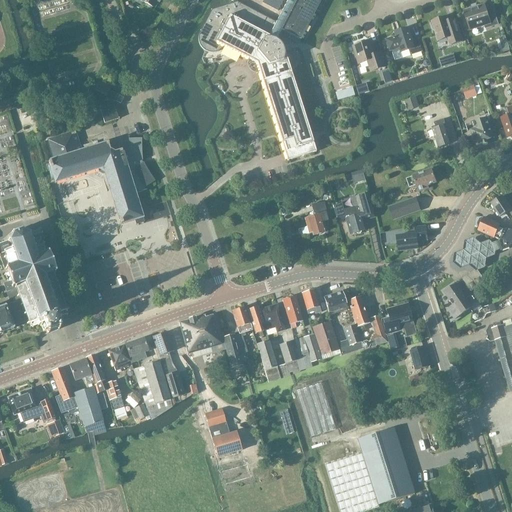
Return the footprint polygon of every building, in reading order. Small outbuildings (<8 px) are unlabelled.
[(268,36),(275,40),(281,30),(300,40),(320,0),(286,0),(285,5),(274,0),(263,0),(263,1),(264,3),(265,5),(268,6),(280,13),(276,22),(268,36)] [(282,46),(275,40),(268,36),(276,22),(236,2),(211,10),(199,32),(198,34),(198,38),(198,42),(200,46),(203,49),(206,51),(208,52),(212,53),(216,52),(219,51),(222,48),(223,47),(247,59),(246,62),(246,65),(247,67),(249,71),(252,72),(254,74),(257,74),(259,74),(287,161),(316,152),(288,64),(290,63),(292,62),(293,60),(293,58),(292,56),(289,54),(287,54),(284,55),(282,46)] [(485,5),(478,7),(469,9),(470,10),(467,11),(467,10),(464,11),(470,30),(484,25),(485,28),(497,24),(493,9),(487,11),(485,5)] [(446,17),(431,22),(432,23),(430,24),(432,30),(434,31),(438,41),(447,38),(449,46),(462,42),(455,18),(447,21),(446,17)] [(410,56),(422,52),(418,38),(411,40),(408,28),(394,32),(396,37),(386,40),(389,51),(391,50),(392,53),(400,50),(401,52),(408,50),(410,56)] [(361,44),(353,46),(354,52),(356,51),(360,64),(367,62),(369,69),(376,67),(377,70),(386,67),(381,53),(373,55),(369,41),(367,42),(366,40),(364,40),(362,41),(361,42),(361,44)] [(353,88),(350,89),(335,93),(337,101),(353,96),(355,96),(353,88)] [(415,97),(404,100),(408,110),(419,107),(415,97)] [(507,137),(509,137),(511,138),(511,106),(505,109),(507,116),(501,119),(507,137)] [(470,130),(475,144),(476,148),(488,144),(486,140),(494,138),(487,118),(477,121),(479,127),(470,130)] [(451,143),(445,125),(444,119),(434,123),(435,126),(431,127),(438,148),(451,143)] [(75,132),(48,141),(49,144),(54,160),(48,162),(54,181),(55,183),(99,170),(104,172),(121,224),(136,220),(137,223),(144,221),(140,209),(139,207),(135,195),(135,194),(147,190),(146,189),(145,190),(144,188),(155,181),(154,179),(150,174),(147,169),(144,164),(144,163),(143,162),(142,161),(142,160),(142,158),(142,152),(141,146),(141,144),(141,140),(141,138),(129,139),(128,138),(128,137),(129,136),(123,137),(116,140),(117,140),(119,144),(121,150),(114,153),(109,150),(108,145),(109,144),(108,142),(107,142),(107,143),(105,143),(103,143),(99,144),(98,146),(81,151),(79,146),(78,144),(78,142),(75,134),(75,132)] [(424,187),(436,182),(431,170),(406,179),(409,188),(416,186),(418,192),(425,189),(424,187)] [(342,204),(332,207),(337,222),(346,219),(346,220),(347,224),(350,235),(357,233),(358,234),(361,233),(362,232),(368,230),(366,224),(368,224),(366,219),(375,216),(368,193),(356,197),(359,207),(354,208),(355,215),(346,218),(342,204)] [(511,218),(511,211),(502,196),(491,204),(499,217),(506,213),(510,220),(511,219),(511,218)] [(393,220),(420,211),(415,198),(389,208),(393,220)] [(322,222),(325,221),(323,211),(324,210),(323,203),(311,205),(314,216),(303,219),(307,235),(310,234),(311,236),(320,234),(320,231),(324,230),(322,222)] [(494,238),(497,239),(499,240),(505,228),(499,226),(499,225),(483,218),(483,219),(482,218),(480,219),(477,224),(478,226),(479,227),(478,230),(494,238)] [(417,242),(427,240),(425,226),(407,229),(408,235),(396,236),(398,251),(418,249),(417,242)] [(511,231),(511,230),(505,228),(499,240),(497,239),(501,251),(509,248),(510,246),(511,242),(511,231)] [(13,297),(15,302),(20,301),(27,320),(29,324),(30,324),(31,326),(32,328),(38,325),(38,326),(40,325),(40,327),(41,326),(43,332),(46,331),(48,334),(59,329),(58,327),(59,327),(56,320),(61,318),(61,317),(67,315),(66,313),(67,313),(66,311),(67,310),(54,273),(55,273),(53,267),(57,266),(53,257),(50,258),(48,253),(47,253),(46,251),(45,252),(42,244),(41,244),(40,241),(43,239),(40,229),(27,234),(21,231),(22,229),(20,229),(20,231),(14,234),(11,232),(11,234),(12,234),(10,241),(0,244),(0,255),(5,270),(6,269),(6,270),(8,269),(9,273),(5,274),(8,282),(3,284),(9,299),(13,297)] [(464,272),(471,269),(478,275),(485,272),(488,264),(497,260),(499,250),(491,245),(483,248),(476,242),(467,246),(465,254),(457,258),(455,267),(464,272)] [(72,253),(73,258),(83,255),(81,250),(73,252),(72,253)] [(476,270),(476,271),(463,279),(471,291),(484,282),(476,270)] [(446,292),(444,293),(453,305),(447,309),(455,320),(472,308),(472,307),(477,303),(472,293),(465,298),(456,285),(451,288),(449,288),(446,290),(446,292)] [(301,294),(307,314),(314,312),(315,314),(320,313),(314,290),(308,292),(307,291),(303,292),(303,294),(301,294)] [(344,308),(347,307),(342,292),(323,298),(329,315),(344,310),(344,308)] [(294,323),(302,321),(294,296),(282,300),(289,325),(290,325),(291,329),(296,328),(294,323)] [(357,327),(369,323),(360,297),(348,301),(357,327)] [(20,301),(15,302),(0,307),(0,333),(13,329),(12,326),(27,320),(20,301)] [(259,310),(263,323),(263,325),(267,324),(269,330),(275,328),(276,333),(285,330),(277,305),(259,310)] [(413,327),(412,321),(407,305),(407,306),(398,309),(397,307),(386,311),(388,318),(381,321),(385,335),(395,332),(413,327)] [(259,324),(263,323),(257,307),(248,310),(255,334),(262,332),(259,324)] [(244,333),(251,330),(244,308),(231,312),(239,334),(235,335),(240,354),(247,352),(242,336),(245,335),(244,333)] [(193,318),(191,319),(190,319),(189,320),(180,323),(180,322),(179,323),(179,324),(188,354),(222,344),(220,336),(222,335),(216,315),(205,318),(204,317),(205,317),(204,316),(203,316),(194,319),(194,318),(193,318)] [(362,342),(361,343),(363,348),(363,349),(364,349),(387,342),(379,317),(370,320),(375,334),(371,335),(372,336),(370,337),(371,338),(369,342),(366,341),(362,342)] [(339,350),(337,343),(330,322),(312,328),(321,356),(339,350)] [(511,325),(504,328),(503,325),(500,326),(499,323),(489,325),(485,332),(487,338),(486,340),(490,342),(495,341),(510,393),(511,391),(511,325)] [(363,348),(361,343),(355,325),(344,329),(348,339),(337,343),(339,350),(340,356),(351,352),(363,349),(363,348)] [(166,333),(152,338),(161,364),(170,360),(168,353),(173,352),(166,333)] [(242,366),(234,335),(222,338),(230,369),(242,366)] [(290,342),(295,357),(308,353),(310,363),(321,360),(313,335),(290,342)] [(143,339),(124,345),(131,363),(146,358),(144,353),(148,352),(143,339)] [(267,379),(279,376),(268,341),(256,345),(267,379)] [(290,342),(279,345),(285,364),(296,361),(295,357),(290,342)] [(124,345),(108,351),(115,371),(127,367),(126,363),(129,361),(124,345)] [(429,367),(424,347),(410,351),(416,370),(429,367)] [(94,355),(86,359),(95,384),(93,385),(96,393),(103,390),(100,382),(104,381),(94,355)] [(85,360),(69,366),(75,382),(84,378),(86,384),(93,382),(85,360)] [(179,364),(184,376),(189,373),(185,361),(179,364)] [(146,408),(170,400),(158,362),(133,370),(146,408)] [(72,394),(62,367),(51,372),(60,396),(55,398),(61,413),(77,407),(73,394),(72,394)] [(170,398),(184,394),(177,371),(163,375),(170,398)] [(114,410),(123,407),(120,397),(115,381),(104,384),(109,401),(111,400),(114,410)] [(310,437),(335,429),(320,383),(296,391),(310,437)] [(92,431),(105,429),(93,387),(73,394),(77,407),(84,427),(86,433),(87,433),(92,431)] [(30,390),(7,398),(13,415),(20,413),(23,422),(32,419),(31,414),(41,410),(45,422),(55,418),(48,399),(40,402),(40,404),(36,406),(30,390)] [(137,403),(142,398),(134,391),(129,396),(137,403)] [(134,409),(139,420),(148,416),(143,404),(134,409)] [(208,428),(225,422),(221,409),(204,415),(208,428)] [(225,422),(208,428),(216,458),(242,451),(236,431),(229,434),(225,422)] [(60,423),(54,425),(57,437),(64,435),(60,423)] [(379,505),(414,494),(394,429),(358,440),(379,505)] [(436,461),(444,463),(447,452),(439,450),(436,461)] [(339,511),(365,511),(379,508),(362,453),(325,465),(339,511)] [(228,491),(253,483),(246,459),(218,467),(225,491),(228,491)]
